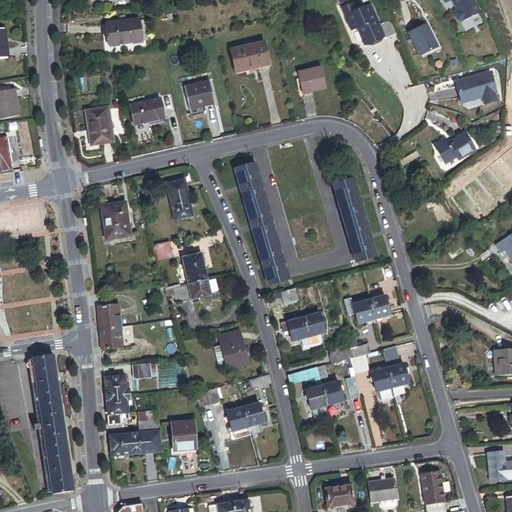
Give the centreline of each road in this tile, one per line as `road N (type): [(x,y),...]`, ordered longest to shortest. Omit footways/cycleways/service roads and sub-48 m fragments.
road 1 (residential): [(198,153),(329,126),(359,143),(371,161),(454,447)]
road 2 (residential): [(198,153),(259,307),(299,470)]
road 3 (residential): [(96,501),(299,470)]
road 4 (tertiary): [(61,184),(42,0)]
road 5 (tertiary): [(84,342),(61,184)]
road 6 (tertiary): [(96,501),(84,342)]
road 7 (residential): [(299,470),(454,447)]
road 8 (residential): [(61,184),(198,153)]
